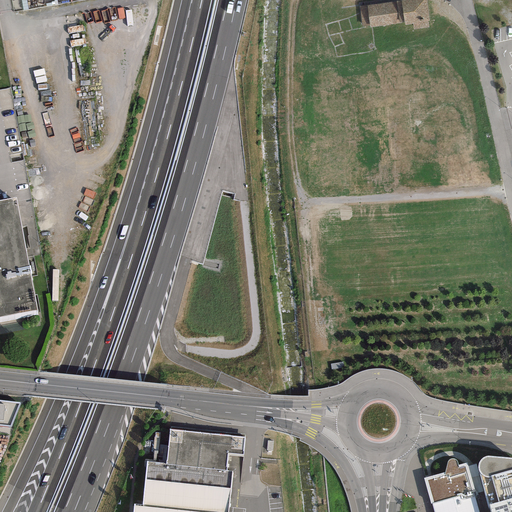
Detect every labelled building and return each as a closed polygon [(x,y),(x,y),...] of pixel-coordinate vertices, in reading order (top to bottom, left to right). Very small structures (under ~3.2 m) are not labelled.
[(367,4),(359,5),(362,25),(401,20),(401,18),(405,17),(405,19),(412,19),(413,28),(429,26),(428,17),(430,16),(427,0),(387,0),(366,3),(367,4)] [(0,315),(39,308),(18,196),(0,198),(0,315)] [(20,403),(0,400),(0,424),(11,426),(20,403)] [(247,436),(170,428),(167,464),(148,462),(144,507),(135,506),(134,511),(228,511),(233,472),(226,471),(228,455),(245,456),(247,436)] [(511,511),(511,464),(485,461),(424,480),(433,511),(511,511)]
